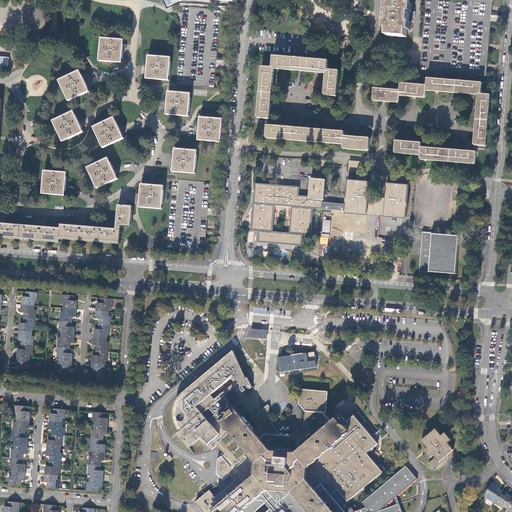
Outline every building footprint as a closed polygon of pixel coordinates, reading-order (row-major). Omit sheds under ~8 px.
[(387,10),(386,10),(386,14),(388,14),(388,17),(386,17),(385,21),(386,21),(386,29),(387,29),(387,35),(407,37),(407,30),(408,30),(409,23),(409,22),(410,19),(411,20),(412,13),(410,13),(411,5),(409,4),(409,0),(389,0),(390,3),(388,3),(387,10)] [(488,0),(425,0),(420,70),(426,71),(486,75),(488,53),(491,18),(492,0),(488,0)] [(99,60),(122,62),(124,39),(102,37),(99,60)] [(0,55),(0,66),(8,67),(9,57),(0,55)] [(149,55),(146,78),(169,80),(171,57),(149,55)] [(327,72),(327,67),(328,60),(271,55),(270,67),(274,67),(327,72)] [(274,67),(270,67),(263,66),(258,118),(270,119),(274,67)] [(327,72),(325,95),(337,96),(339,68),(327,67),(327,72)] [(89,91),(79,70),(59,80),(69,101),(89,91)] [(427,78),(427,85),(426,89),(479,93),(483,94),(484,82),(427,78)] [(426,89),(427,85),(401,83),(400,90),(374,88),(373,99),(399,101),(400,94),(426,96),(426,89)] [(191,93),(168,91),(166,114),(189,116),(191,93)] [(490,94),(483,94),(479,93),(474,145),(486,146),(490,94)] [(83,131),(73,111),(53,121),(63,141),(83,131)] [(124,137),(114,117),(93,126),(103,147),(124,137)] [(223,119),(200,117),(198,139),(221,141),(223,119)] [(319,129),(267,125),(266,136),(318,141),(319,129)] [(370,138),(344,136),(344,131),(319,129),(318,141),(344,143),(343,147),(369,150),(370,138)] [(422,143),(396,141),(395,152),(421,154),(420,158),(476,163),(477,151),(421,147),(422,143)] [(175,148),(173,171),(195,173),(197,150),(175,148)] [(118,178),(108,158),(88,167),(98,188),(118,178)] [(356,166),(350,166),(349,171),(361,172),(362,162),(356,161),(356,166)] [(66,195),(68,172),(45,170),(43,193),(66,195)] [(347,197),(346,197),(346,202),(347,202),(347,203),(328,201),(310,200),(310,196),(299,196),(300,187),(255,183),(252,230),(259,231),(258,242),(303,246),(304,234),(311,235),(314,208),(346,210),(346,211),(369,215),(370,214),(387,215),(387,218),(408,220),(411,186),(390,184),(387,199),(369,196),(371,182),(367,182),(367,177),(362,177),(361,181),(358,181),(349,180),(347,197)] [(311,178),(310,196),(310,200),(328,201),(329,179),(311,178)] [(164,186),(141,184),(139,207),(162,209),(164,186)] [(119,205),(117,229),(62,224),(61,228),(0,222),(0,236),(60,242),(60,238),(120,243),(122,226),(131,226),(133,206),(119,205)] [(320,244),(328,245),(330,220),(322,219),(320,244)] [(429,272),(457,274),(460,236),(432,234),(432,233),(423,232),(420,272),(429,273),(429,272)] [(22,296),(22,304),(34,305),(35,301),(38,301),(38,292),(26,291),(26,296),(22,296)] [(64,304),(64,308),(77,309),(77,300),(75,300),(75,295),(62,294),(62,303),(64,304)] [(97,302),(96,310),(109,312),(110,307),(112,308),(113,298),(100,297),(100,302),(97,302)] [(34,305),(22,304),(21,312),(24,312),(24,317),(36,318),(37,309),(34,309),(34,305)] [(77,309),(64,308),(64,311),(61,311),(60,321),(72,322),(73,316),(76,317),(77,309)] [(109,312),(96,310),(96,318),(99,318),(98,324),(110,325),(111,315),(109,315),(109,312)] [(36,318),(24,317),(23,322),(20,322),(19,330),(32,331),(33,327),(35,328),(36,318)] [(72,322),(60,321),(59,330),(62,330),(62,334),(74,335),(75,327),(72,326),(72,322)] [(110,325),(98,324),(98,329),(95,328),(94,337),(107,338),(107,334),(110,334),(110,325)] [(270,329),(251,328),(250,337),(269,339),(275,339),(279,339),(279,330),(276,330),(270,329)] [(32,331),(19,330),(19,338),(22,338),(22,344),(34,345),(35,335),(32,335),(32,331)] [(74,335),(62,334),(61,338),(59,337),(59,338),(58,347),(70,348),(71,343),(74,343),(74,335)] [(107,338),(94,337),(94,345),(97,345),(96,350),(108,351),(109,342),(107,341),(107,338)] [(34,345),(22,344),(21,348),(18,348),(17,357),(30,358),(30,354),(33,354),(34,345)] [(70,348),(58,347),(57,356),(60,356),(60,360),(72,361),(73,353),(70,353),(70,348)] [(108,351),(96,350),(96,355),(92,355),(92,363),(105,364),(105,360),(108,360),(108,351)] [(386,469),(382,465),(381,466),(380,464),(378,466),(374,461),(367,453),(378,443),(362,424),(366,420),(359,411),(354,415),(354,414),(348,414),(345,416),(348,421),(349,422),(345,426),(340,420),(335,424),(333,422),(334,421),(326,412),(324,411),(325,397),(314,396),(314,395),(310,395),(310,399),(300,398),(298,398),(298,404),(305,412),(304,423),(306,425),(306,429),(301,433),(297,427),(290,434),(282,433),(281,432),(280,432),(279,433),(268,420),(259,427),(259,426),(253,431),(224,395),(237,384),(243,392),(246,389),(244,386),(246,385),(248,387),(249,388),(250,388),(251,387),(252,386),(252,384),(247,376),(245,378),(244,376),(245,375),(234,350),(184,391),(180,395),(178,398),(177,401),(175,404),(175,407),(174,412),(174,417),(175,422),(177,426),(181,432),(178,434),(194,453),(205,443),(209,448),(211,449),(212,449),(217,445),(225,455),(222,457),(221,456),(217,460),(216,474),(220,478),(220,477),(222,479),(223,480),(230,474),(235,480),(222,491),(215,497),(212,500),(218,507),(220,505),(222,507),(215,511),(297,511),(304,504),(310,511),(346,511),(342,507),(344,505),(346,503),(386,469)] [(278,372),(316,368),(314,352),(276,356),(278,372)] [(20,365),(19,370),(32,371),(33,362),(29,361),(30,358),(17,357),(17,364),(20,365)] [(56,363),(56,373),(68,374),(68,369),(71,369),(72,361),(60,360),(59,364),(56,363)] [(94,371),(94,376),(106,378),(107,368),(104,368),(105,364),(92,363),(91,371),(94,371)] [(324,411),(326,412),(327,392),(301,390),(300,398),(310,399),(310,395),(314,395),(314,396),(325,397),(324,411)] [(259,427),(268,420),(269,407),(269,406),(267,404),(260,411),(252,418),(259,426),(259,427)] [(17,415),(17,419),(30,420),(31,411),(28,411),(28,406),(16,405),(15,414),(17,415)] [(51,413),(50,421),(62,422),(63,419),(65,419),(66,409),(54,408),(54,414),(51,413)] [(95,422),(95,425),(107,426),(108,418),(105,418),(105,413),(93,412),(92,421),(95,422)] [(30,420),(17,419),(17,423),(14,422),(14,432),(26,433),(26,427),(29,428),(30,420)] [(62,422),(50,421),(49,429),(52,430),(52,435),(64,436),(65,427),(62,427),(62,422)] [(107,426),(95,425),(94,429),(92,429),(91,438),(103,439),(103,434),(106,435),(107,426)] [(446,456),(447,457),(454,452),(449,444),(452,442),(446,434),(443,437),(437,429),(422,441),(428,448),(424,450),(430,458),(433,456),(435,458),(429,463),(431,466),(439,467),(446,462),(443,458),(446,456)] [(26,433),(14,432),(13,441),(15,441),(15,445),(28,446),(28,438),(25,437),(26,433)] [(64,436),(52,435),(51,439),(48,439),(48,448),(60,449),(60,445),(63,445),(64,436)] [(103,439),(91,438),(90,447),(93,448),(92,451),(105,453),(106,444),(102,444),(103,439)] [(28,446),(15,445),(15,449),(12,448),(11,458),(24,459),(24,454),(27,454),(28,446)] [(60,449),(48,448),(47,456),(50,456),(49,461),(62,462),(63,453),(60,452),(60,449)] [(105,453),(92,451),(92,455),(90,455),(89,464),(101,465),(101,460),(104,461),(105,453)] [(24,459),(11,458),(11,467),(13,467),(13,471),(25,472),(26,464),(23,464),(24,459)] [(62,462),(49,461),(49,466),(46,466),(45,474),(58,475),(58,471),(61,471),(62,462)] [(89,464),(88,464),(88,473),(88,474),(90,474),(90,478),(103,479),(104,471),(100,470),(101,465),(89,464)] [(406,465),(363,502),(367,507),(369,510),(371,511),(402,511),(397,496),(417,478),(406,465)] [(10,475),(9,484),(21,485),(22,480),(25,480),(25,472),(13,471),(12,475),(10,475)] [(48,482),(47,487),(60,488),(60,479),(58,479),(58,475),(45,474),(44,482),(48,482)] [(216,485),(222,491),(235,480),(230,474),(223,480),(222,479),(216,485)] [(86,481),(86,491),(99,492),(99,487),(102,487),(103,479),(90,478),(90,481),(86,481)] [(493,482),(486,493),(489,495),(488,496),(496,501),(502,492),(498,489),(500,486),(493,482)] [(212,511),(214,510),(215,511),(222,507),(220,505),(218,507),(212,500),(215,497),(210,490),(195,502),(202,511),(212,511)] [(502,492),(496,501),(503,506),(504,505),(508,507),(511,499),(511,494),(507,492),(506,494),(502,492)] [(5,506),(4,511),(16,511),(17,511),(19,511),(20,502),(8,501),(7,506),(5,506)] [(354,511),(353,511),(346,503),(344,505),(349,511),(364,511),(369,510),(367,507),(354,511)]
